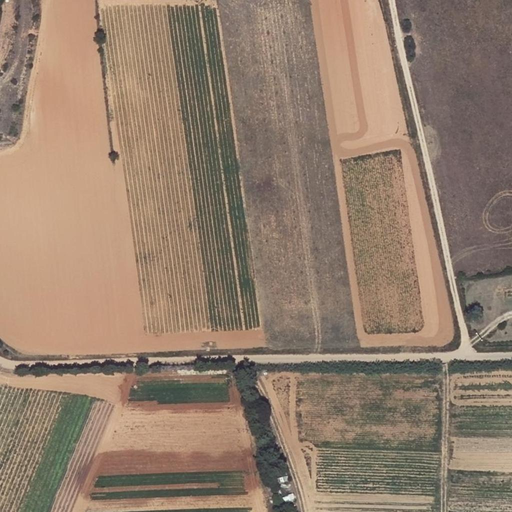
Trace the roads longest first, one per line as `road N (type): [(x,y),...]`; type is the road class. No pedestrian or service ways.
road 1 (track): [(0,358),(12,364),(511,354)]
road 2 (track): [(511,315),(466,355),(390,0)]
road 3 (track): [(443,355),(441,511)]
